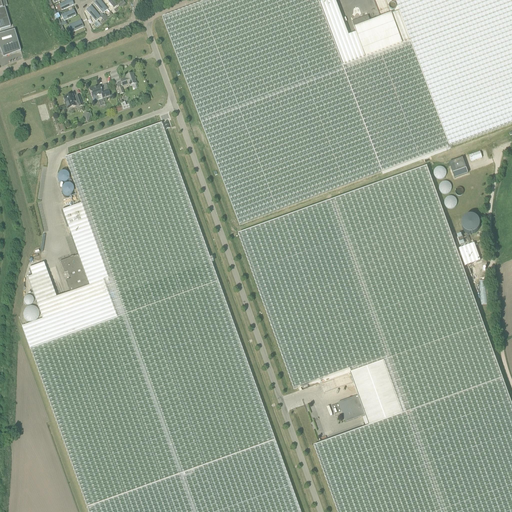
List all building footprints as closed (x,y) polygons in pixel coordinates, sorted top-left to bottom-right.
[(111,0),(106,0),(114,9),(117,6),(111,0)] [(122,0),(116,5),(118,7),(120,9),(123,7),(126,4),(124,2),(122,0)] [(511,0),(394,0),(399,12),(392,15),(391,14),(370,22),(368,16),(352,22),(356,33),(349,36),(335,0),(328,0),(319,3),(318,0),(212,0),(162,19),(239,226),(511,124),(511,0)] [(108,11),(100,1),(95,5),(103,15),(108,11)] [(58,8),(60,12),(72,6),(70,2),(58,8)] [(86,10),(96,22),(101,18),(91,6),(86,10)] [(4,8),(0,9),(0,30),(10,27),(4,8)] [(76,16),(74,12),(60,18),(62,22),(76,16)] [(81,21),(69,26),(72,33),(84,28),(81,21)] [(20,52),(14,30),(0,34),(0,48),(1,48),(3,56),(20,51),(20,52)] [(125,77),(126,80),(124,80),(120,81),(122,87),(128,85),(128,86),(136,84),(132,74),(125,77)] [(94,87),(89,89),(92,98),(93,102),(98,100),(102,99),(110,96),(108,90),(101,92),(100,86),(94,88),(94,87)] [(75,97),(76,98),(73,99),(72,95),(68,97),(67,96),(65,97),(64,98),(63,98),(65,102),(64,102),(67,110),(76,106),(78,105),(79,107),(82,106),(79,96),(75,97)] [(120,103),(122,111),(129,108),(127,105),(125,105),(124,102),(120,103)] [(70,279),(67,280),(66,281),(70,292),(56,297),(46,270),(27,277),(42,319),(22,327),(87,511),(299,511),(161,124),(64,159),(81,204),(62,210),(79,259),(65,264),(70,279)] [(480,152),(469,156),(471,162),(482,158),(480,152)] [(462,158),(449,163),(453,174),(454,178),(468,174),(466,169),(462,158)] [(426,167),(238,235),(294,390),(349,370),(350,372),(351,373),(350,374),(358,396),(339,403),(345,422),(365,415),(369,426),(366,427),(314,446),(337,511),(511,511),(511,407),(492,351),(426,167)] [(444,179),(445,167),(435,167),(434,178),(444,179)] [(69,177),(68,175),(68,174),(67,173),(65,172),(64,172),(62,172),(61,172),(59,173),(58,175),(58,177),(58,179),(58,180),(59,181),(60,182),(61,182),(63,183),(64,183),(65,183),(66,182),(67,181),(68,180),(69,178),(69,177)] [(74,190),(73,188),(73,187),(72,186),(70,185),(69,184),(67,184),(66,185),(64,186),(63,187),(63,189),(63,191),(63,192),(64,193),(65,194),(66,195),(68,195),(69,195),(70,195),(71,195),(72,194),(73,192),(74,191),(74,190)] [(479,219),(463,214),(459,230),(474,235),(479,219)] [(465,244),(462,234),(457,236),(460,246),(465,244)] [(474,244),(458,249),(465,267),(480,261),(474,244)] [(482,304),(488,303),(483,280),(478,281),(482,304)] [(39,315),(39,314),(39,313),(39,312),(38,310),(37,309),(36,308),(35,307),(33,307),(32,306),(30,306),(29,307),(27,308),(26,308),(24,310),(24,311),(23,313),(23,314),(23,316),(23,317),(24,319),(25,320),(26,321),(28,322),(30,322),(31,323),(32,322),(34,322),(35,322),(37,321),(38,319),(38,318),(39,316),(39,315)]
